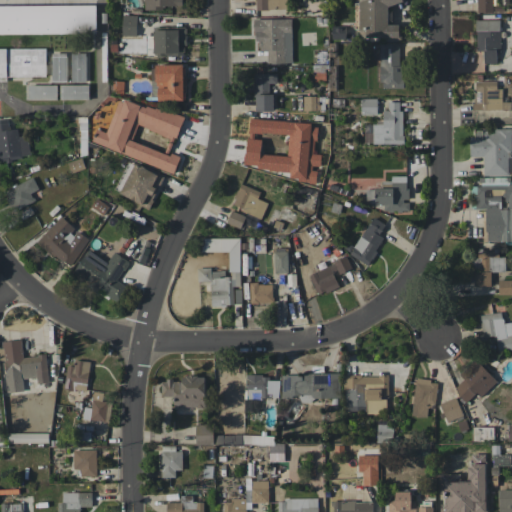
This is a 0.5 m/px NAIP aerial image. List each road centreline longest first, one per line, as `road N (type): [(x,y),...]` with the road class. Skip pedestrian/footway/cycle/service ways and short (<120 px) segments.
road 1 (residential): [(216,0),(217,149),(140,342),(129,511)]
road 2 (residential): [(440,338),(393,298),(329,334),(263,343),(140,342),(77,322),(17,287),(0,258)]
road 3 (residential): [(437,0),(441,203),(393,298)]
